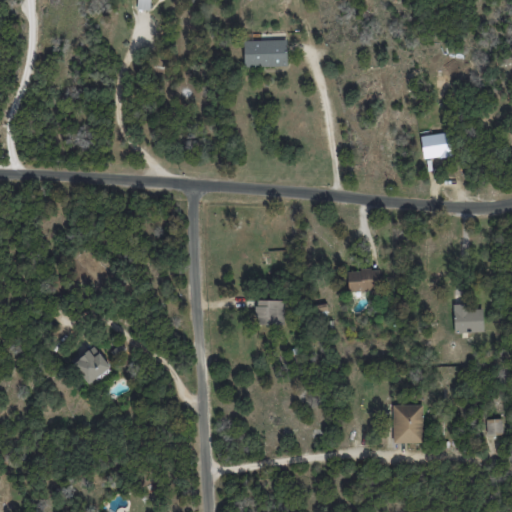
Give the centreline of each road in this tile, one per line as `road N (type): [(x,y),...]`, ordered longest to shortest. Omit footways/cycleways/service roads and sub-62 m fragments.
road 1 (residential): [(0,175),(474,209),(511,205)]
road 2 (residential): [(192,183),(210,511)]
